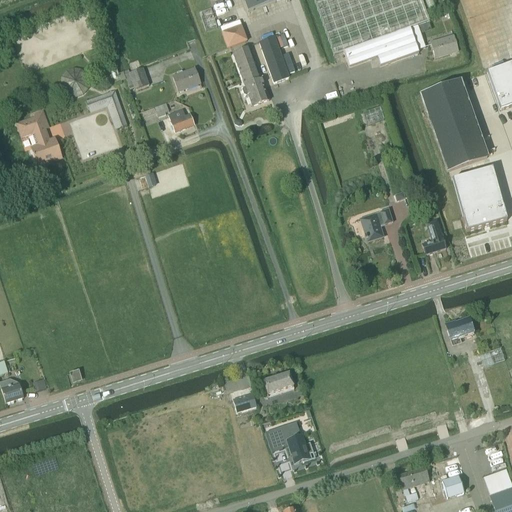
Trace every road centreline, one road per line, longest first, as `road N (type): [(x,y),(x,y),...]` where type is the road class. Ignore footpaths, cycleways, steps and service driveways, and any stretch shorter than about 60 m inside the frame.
road 1 (tertiary): [(80,400),(511,265)]
road 2 (unclassified): [(220,511),(511,421)]
